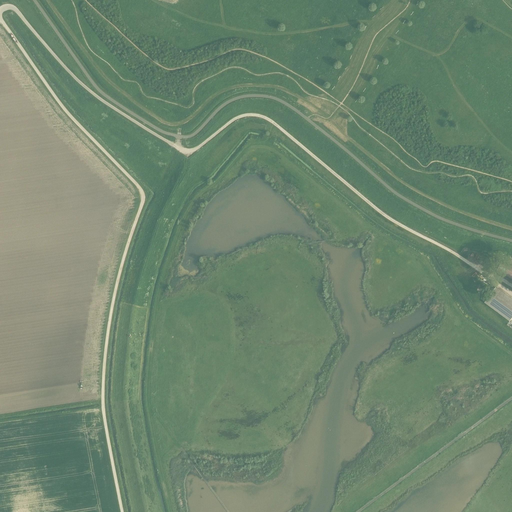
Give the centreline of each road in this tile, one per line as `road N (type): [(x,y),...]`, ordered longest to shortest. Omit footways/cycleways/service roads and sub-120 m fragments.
road 1 (unknown): [(48,0),(101,75),(167,121),(183,123),(230,86),(266,82),(310,103),(423,193),(511,227)]
road 2 (track): [(511,192),(484,194),(468,175),(409,168),(335,103),(280,73),(231,67),(180,104),(147,95),(92,52),(71,0)]
